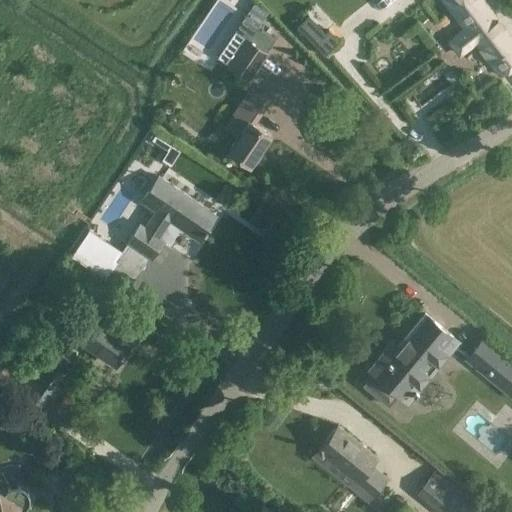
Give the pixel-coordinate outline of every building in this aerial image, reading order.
[(511,40),(488,9),(487,9),(479,0),(443,0),(465,28),(458,33),(459,34),(450,41),(459,54),(474,42),(499,75),(511,65),(511,40)] [(297,24),(322,52),(337,38),(327,28),(323,31),(307,14),(297,24)] [(268,54),(236,28),(216,57),(249,82),(268,54)] [(229,150),(249,164),(250,163),(255,164),(261,156),(258,151),(270,134),(254,123),(268,102),(248,88),(223,127),(238,137),(229,150)] [(140,224),(128,242),(150,258),(162,241),(171,247),(176,240),(176,241),(177,243),(179,243),(180,244),(182,243),(183,243),(184,242),(185,242),(185,241),(186,239),(186,238),(186,237),(185,235),(197,238),(199,239),(215,215),(158,176),(141,200),(156,210),(144,227),(140,224)] [(114,362),(129,340),(90,313),(75,336),(98,352),(97,356),(109,364),(112,361),(114,362)] [(361,385),(388,407),(399,394),(408,401),(458,341),(425,314),(397,348),(392,343),(370,370),(373,372),(361,385)] [(511,360),(509,357),(484,338),(466,361),(491,381),(511,398),(511,360)] [(55,386),(72,361),(59,352),(42,377),(55,386)] [(492,427),(506,438),(511,436),(511,405),(495,411),(492,427)] [(312,456),(367,500),(386,477),(370,465),(376,457),(337,425),(312,456)] [(416,492),(439,511),(467,511),(473,506),(460,496),(464,491),(436,468),(416,492)] [(0,511),(22,511),(24,511),(27,508),(28,504),(29,501),(28,496),(26,492),(22,489),(18,488),(14,488),(10,489),(7,491),(4,495),(3,497),(0,494),(0,511)] [(418,511),(406,501),(397,511),(418,511)]
